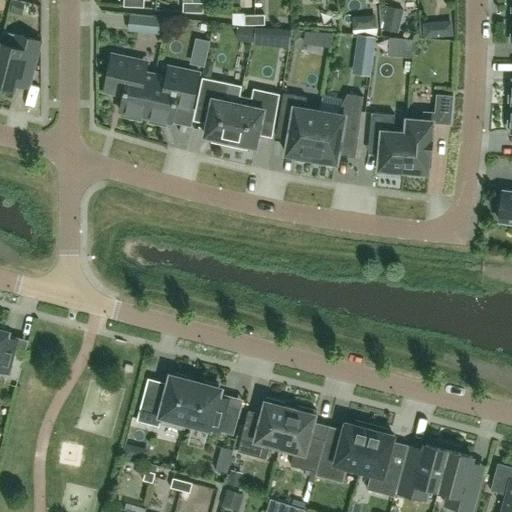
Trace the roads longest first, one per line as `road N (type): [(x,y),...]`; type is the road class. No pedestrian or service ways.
road 1 (residential): [(68,158),(288,217),(431,233),(454,218),(468,179),(478,0)]
road 2 (residential): [(511,413),(75,297)]
road 3 (residential): [(68,158),(68,0)]
road 4 (residential): [(75,297),(68,158)]
